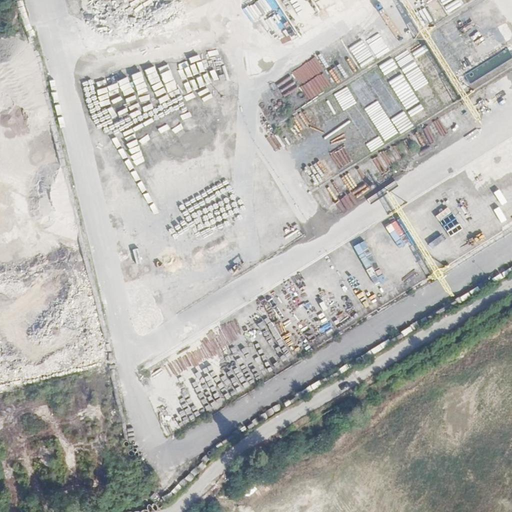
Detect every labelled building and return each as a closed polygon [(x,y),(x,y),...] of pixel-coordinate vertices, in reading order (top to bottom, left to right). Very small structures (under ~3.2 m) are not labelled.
[(260,0),(260,1),(268,14),(279,7),(274,0),(260,0)] [(419,34),(435,22),(419,0),(411,0),(400,8),(419,34)] [(451,12),(462,2),(460,0),(450,0),(445,5),(451,12)] [(423,40),(410,48),(418,62),(431,55),(423,40)] [(330,70),(338,84),(353,74),(344,61),(330,70)] [(303,112),(310,122),(321,115),(315,105),(303,112)] [(190,421),(261,384),(255,373),(231,385),(228,381),(214,388),(211,383),(186,396),(191,406),(184,410),(190,421)]
